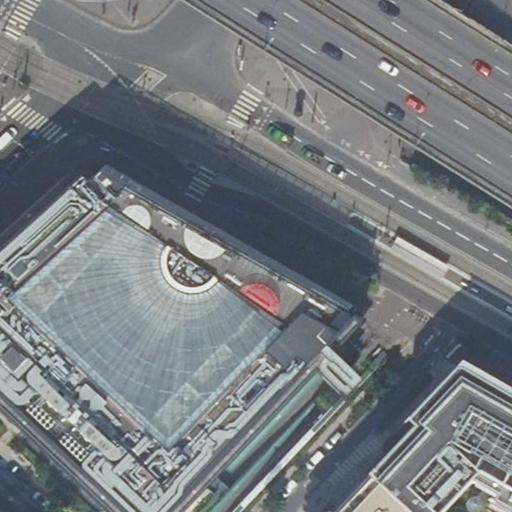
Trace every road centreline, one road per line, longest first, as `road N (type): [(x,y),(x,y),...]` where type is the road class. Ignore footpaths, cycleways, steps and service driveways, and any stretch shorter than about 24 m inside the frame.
road 1 (tertiary): [(511,262),(183,68)]
road 2 (tertiary): [(137,146),(218,196),(258,205),(462,318)]
road 3 (trunk): [(243,0),(511,171)]
road 4 (residential): [(462,318),(284,511)]
road 5 (trunk): [(511,96),(363,0)]
road 6 (tertiary): [(130,47),(11,2)]
road 7 (secondary): [(0,150),(92,72)]
